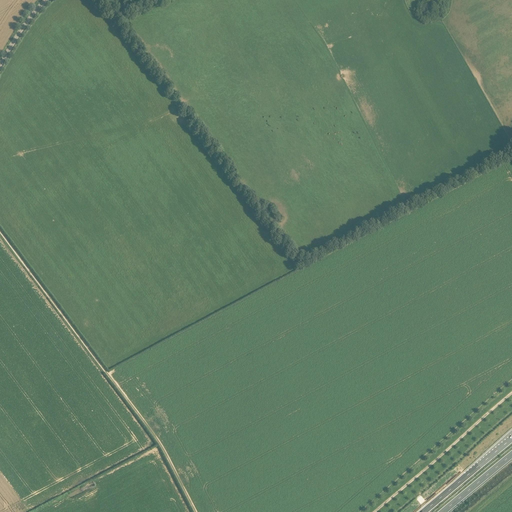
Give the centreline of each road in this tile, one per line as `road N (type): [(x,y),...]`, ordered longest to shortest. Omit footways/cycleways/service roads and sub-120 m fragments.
road 1 (track): [(0,233),(174,464),(198,511)]
road 2 (track): [(375,511),(511,395)]
